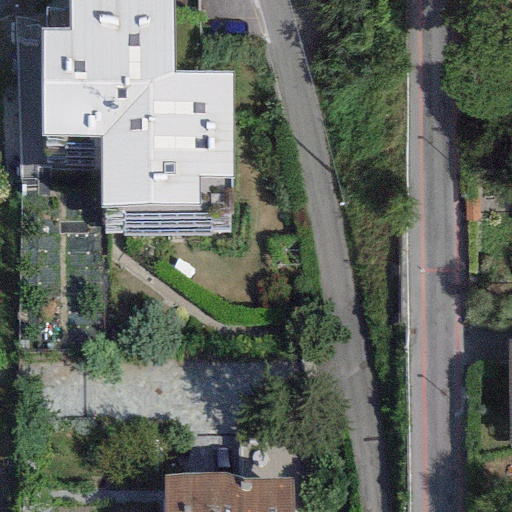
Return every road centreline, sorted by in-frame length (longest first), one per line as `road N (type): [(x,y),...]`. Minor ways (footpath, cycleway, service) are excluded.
road 1 (unclassified): [(256,0),(373,390),(438,486)]
road 2 (unclassified): [(438,486),(424,0)]
